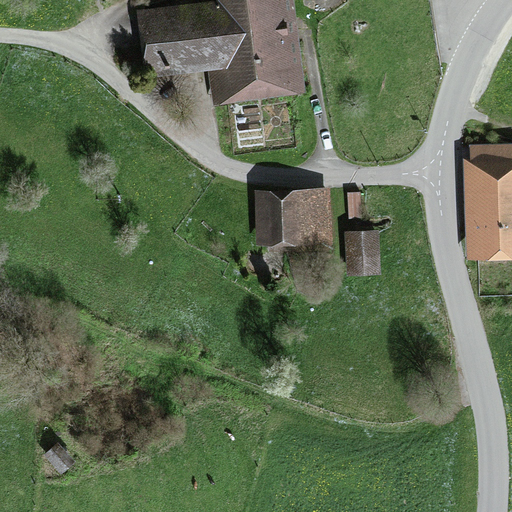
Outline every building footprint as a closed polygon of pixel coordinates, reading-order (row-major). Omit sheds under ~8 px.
[(279,0),(214,0),(215,3),(143,14),(151,66),(224,55),(225,63),(210,65),(214,93),(292,81),(279,0)] [(511,245),(511,144),(481,146),(482,172),(478,172),(480,227),(473,227),(474,245),(480,245),(480,247),(511,245)] [(275,251),(332,247),(329,188),(263,192),(264,202),(269,201),(271,233),(274,233),(275,251)] [(362,218),(361,192),(348,192),(349,219),(362,218)] [(378,272),(377,232),(349,233),(351,273),(378,272)] [(75,461),(58,442),(43,454),(60,474),(75,461)]
